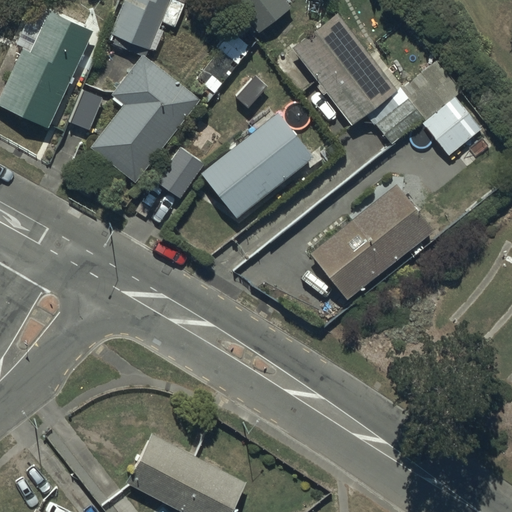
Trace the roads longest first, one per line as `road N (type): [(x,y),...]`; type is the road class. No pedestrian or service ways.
road 1 (tertiary): [(80,257),(249,357),(478,511)]
road 2 (tertiary): [(80,257),(0,374)]
